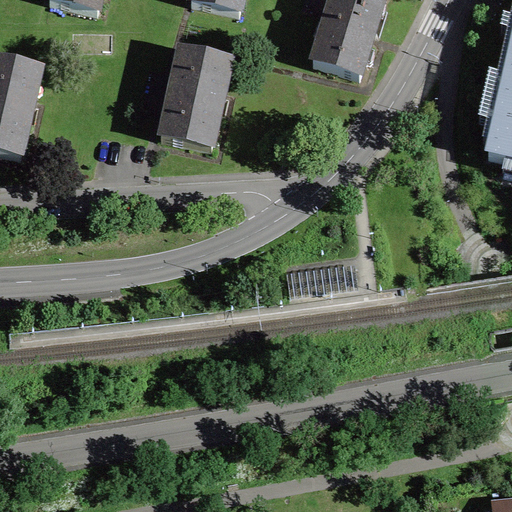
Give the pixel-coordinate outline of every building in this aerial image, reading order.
[(102,0),(52,0),(50,8),(98,19),(102,0)] [(194,0),(192,9),(240,20),(244,0),(194,0)] [(334,0),(313,69),(360,84),(385,0),(334,0)] [(182,54),(162,143),(212,154),(231,65),(182,54)] [(511,56),(510,64),(511,64),(511,75),(508,75),(502,99),(507,100),(504,111),(500,110),(494,137),(498,138),(496,149),(491,148),(488,162),(511,166),(511,56)] [(0,157),(21,162),(42,73),(0,63),(0,157)] [(290,300),(354,292),(351,269),(288,277),(290,300)]
